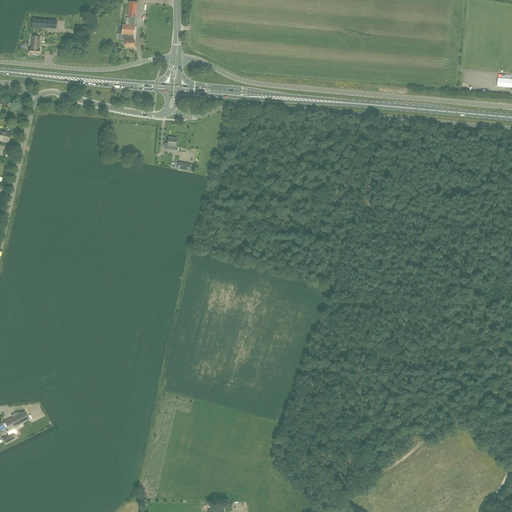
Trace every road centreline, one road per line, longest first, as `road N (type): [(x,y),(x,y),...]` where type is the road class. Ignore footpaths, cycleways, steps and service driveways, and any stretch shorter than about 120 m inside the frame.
road 1 (unclassified): [(511,128),(250,104),(195,117),(173,109)]
road 2 (unclassified): [(511,107),(252,83),(177,56)]
road 3 (primary): [(511,117),(194,90)]
road 4 (track): [(312,511),(511,384)]
road 5 (unclassified): [(177,56),(109,70),(0,62)]
road 6 (tertiary): [(0,249),(36,96)]
road 7 (tertiary): [(173,109),(152,116),(51,91),(36,96)]
